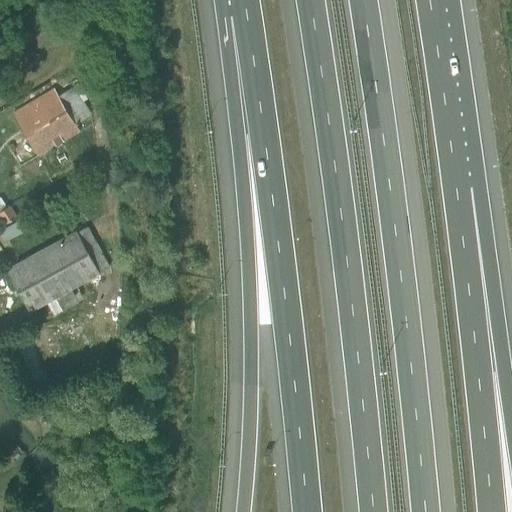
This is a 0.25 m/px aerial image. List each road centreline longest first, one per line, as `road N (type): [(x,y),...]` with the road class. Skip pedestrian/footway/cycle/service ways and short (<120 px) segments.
road 1 (motorway): [(423,511),(388,186),(358,0)]
road 2 (motorway): [(307,0),(371,511)]
road 3 (motorway): [(245,15),(304,511)]
road 4 (motorway): [(245,15),(250,317),(240,511)]
road 5 (motorway): [(490,511),(449,148)]
road 6 (motorway): [(511,485),(449,148)]
road 7 (motorway): [(449,148),(426,0)]
